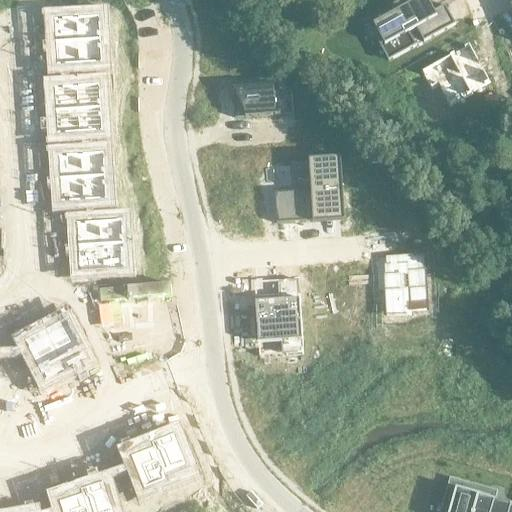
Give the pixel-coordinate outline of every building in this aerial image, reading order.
[(378,24),(374,26),(382,41),(378,43),(389,63),(416,47),(409,34),(417,30),(424,43),(456,26),(445,7),(444,8),(445,9),(438,13),(438,12),(430,16),(427,11),(425,12),(418,0),(413,0),(376,21),(378,24)] [(92,20),(48,23),(48,25),(54,24),(55,45),(50,46),(50,47),(102,43),(102,31),(109,31),(108,19),(93,20),(93,18),(92,18),(92,20)] [(102,43),(50,47),(50,48),(56,47),(57,68),(51,69),(51,71),(92,68),(93,76),(105,75),(103,60),(105,60),(105,59),(103,59),(102,43)] [(450,59),(422,74),(431,90),(438,86),(450,107),(472,95),(471,94),(490,83),(469,46),(449,57),(450,59)] [(92,88),(48,91),(48,93),(54,93),(55,114),(50,114),(50,115),(103,112),(102,100),(109,99),(109,87),(93,88),(93,86),(92,87),(92,88)] [(278,88),(234,91),(236,119),(290,116),(289,114),(280,115),(278,88)] [(103,112),(50,115),(50,116),(56,116),(57,137),(51,137),(51,139),(92,137),(93,144),(105,143),(104,129),(106,129),(105,127),(104,127),(103,112)] [(96,156),(52,159),(53,161),(58,161),(60,182),(54,182),(54,183),(107,180),(106,168),(114,167),(113,155),(97,156),(97,155),(96,155),(96,156)] [(315,191),(275,193),(277,224),(320,222),(319,204),(342,202),(341,189),(340,189),(339,169),(313,170),(315,191)] [(107,180),(54,183),(54,184),(60,184),(61,205),(55,205),(56,207),(97,205),(97,212),(109,212),(108,197),(110,197),(110,196),(108,196),(107,180)] [(114,224),(71,226),(71,228),(77,228),(78,249),(72,250),(72,251),(125,247),(124,235),(132,235),(131,223),(116,224),(116,222),(114,222),(114,224)] [(125,247),(72,251),(72,252),(78,251),(80,272),(74,273),(74,275),(115,272),(115,280),(127,279),(126,264),(128,264),(128,263),(126,263),(125,247)] [(400,265),(384,266),(387,319),(412,318),(412,314),(428,313),(424,258),(406,259),(407,266),(400,267),(400,265)] [(360,292),(348,293),(349,306),(329,307),(331,345),(363,343),(360,292)] [(300,301),(256,304),(259,341),(259,346),(286,344),(286,346),(286,357),(304,356),(300,301)] [(43,327),(67,374),(78,369),(81,375),(92,370),(85,356),(86,355),(86,354),(84,355),(64,316),(62,317),(65,322),(46,332),(43,327)] [(23,338),(21,339),(40,375),(33,379),(39,389),(46,385),(52,382),(53,384),(54,383),(53,381),(67,374),(43,327),(42,328),(45,333),(26,343),(23,338)] [(176,437),(152,446),(168,486),(191,477),(179,446),(187,443),(183,432),(175,435),(176,437)] [(128,453),(121,456),(125,468),(133,465),(145,495),(168,486),(152,446),(129,456),(128,453)] [(106,486),(82,493),(87,511),(114,511),(109,495),(117,493),(113,480),(105,483),(106,486)] [(457,491),(450,511),(511,511),(511,506),(511,507),(495,502),(457,491)] [(57,499),(49,501),(52,511),(56,511),(61,511),(87,511),(82,493),(58,501),(57,499)]
